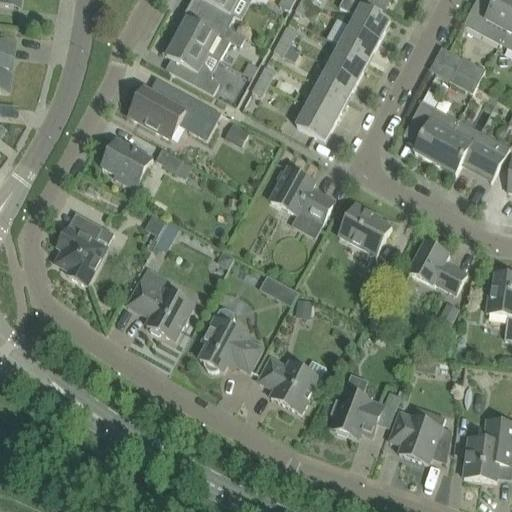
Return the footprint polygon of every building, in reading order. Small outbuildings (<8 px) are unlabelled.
[(0,0),(0,8),(13,10),(19,11),(20,0),(0,0)] [(240,0),(196,0),(221,13),(216,23),(229,31),(236,19),(231,16),(240,0)] [(285,0),(280,9),(289,14),(295,3),(289,0),(285,0)] [(316,0),(303,0),(302,3),(312,8),(316,0)] [(379,45),(391,24),(346,0),(345,0),(340,9),(357,19),(352,29),(379,45)] [(361,0),(361,2),(384,15),(391,4),(383,0),(361,0)] [(478,0),(463,28),(500,48),(511,25),(511,0),(498,0),(497,4),(488,0),(478,0)] [(306,20),(312,8),(302,3),(295,15),(306,20)] [(184,19),(174,39),(209,58),(220,64),(231,44),(241,49),(246,40),(229,31),(216,23),(210,33),(193,24),(184,19)] [(511,25),(500,48),(511,54),(511,25)] [(341,49),(369,65),(379,45),(352,29),(341,49)] [(287,31),(280,43),(291,48),(298,36),(287,31)] [(169,75),(171,76),(214,99),(220,87),(212,83),(213,80),(203,67),(209,58),(174,39),(163,58),(175,65),(169,75)] [(14,46),(9,45),(0,43),(0,95),(8,96),(11,75),(14,46)] [(284,61),(291,48),(280,43),(273,55),(284,61)] [(358,85),(369,65),(341,49),(330,69),(358,85)] [(486,74),(463,62),(457,74),(480,86),(486,74)] [(319,89),(347,105),(358,85),(330,69),(319,89)] [(265,71),(259,83),(269,88),(275,77),(265,71)] [(473,98),(480,86),(457,74),(450,85),(473,98)] [(262,100),(269,88),(259,83),(252,95),(262,100)] [(319,89),(308,109),(336,125),(347,105),(319,89)] [(207,144),(222,117),(174,91),(167,105),(146,93),(145,92),(129,120),(172,143),(181,126),(191,131),(189,134),(207,144)] [(435,167),(459,124),(423,104),(404,139),(405,139),(406,137),(421,145),(415,156),(435,167)] [(325,145),(336,125),(308,109),(297,130),(325,145)] [(511,151),(459,124),(435,167),(456,179),(462,167),(492,183),(491,186),(492,186),(511,151)] [(233,127),(225,142),(241,151),(250,136),(233,127)] [(117,179),(115,182),(136,194),(153,162),(117,142),(102,171),(117,179)] [(163,153),(156,165),(177,176),(187,181),(193,170),(184,165),(163,153)] [(315,186),(289,171),(271,205),(297,219),(299,215),(323,228),(335,206),(320,197),(319,199),(311,194),(315,186)] [(382,222),(374,218),(356,208),(339,240),(377,260),(392,231),(380,225),(382,222)] [(166,226),(152,219),(149,225),(162,233),(166,226)] [(95,247),(104,231),(83,220),(75,235),(69,232),(58,250),(65,254),(63,257),(57,267),(67,273),(71,275),(68,279),(87,289),(88,287),(107,253),(95,247)] [(174,242),(180,231),(168,224),(162,235),(174,242)] [(426,245),(416,263),(409,276),(433,290),(435,287),(456,299),(468,277),(446,266),(450,259),(426,245)] [(228,272),(233,265),(235,261),(224,255),(217,266),(228,272)] [(378,270),(362,298),(378,307),(394,278),(378,270)] [(511,278),(495,276),(491,301),(488,301),(487,316),(507,319),(504,344),(511,344),(511,278)] [(278,298),(282,288),(265,282),(261,293),(278,298)] [(141,284),(137,292),(128,309),(144,318),(145,316),(152,320),(147,329),(176,345),(195,308),(166,293),(164,297),(141,284)] [(291,310),(299,297),(286,289),(278,302),(291,310)] [(299,303),(296,320),(311,322),(313,305),(299,303)] [(451,330),(460,313),(447,306),(438,322),(442,325),(439,331),(438,330),(434,337),(444,342),(450,329),(451,330)] [(384,338),(396,316),(380,307),(367,329),(384,338)] [(216,322),(215,321),(212,327),(203,345),(208,348),(200,363),(224,376),(230,366),(250,376),(263,352),(243,341),(245,337),(231,329),(235,320),(234,315),(226,312),(221,313),(216,322)] [(275,394),(274,395),(271,401),(278,405),(302,417),(321,382),(290,366),(287,370),(271,362),(258,385),(275,394)] [(435,364),(418,362),(417,376),(433,378),(435,364)] [(337,404),(332,417),(337,419),(332,431),(353,439),(360,442),(362,436),(373,441),(378,428),(378,427),(385,409),(363,401),(346,395),(342,406),(337,404)] [(413,420),(400,416),(390,445),(402,449),(399,457),(404,459),(429,469),(443,431),(442,431),(446,421),(432,416),(428,425),(413,420)] [(511,426),(503,426),(487,424),(485,444),(469,442),(464,481),(497,485),(499,468),(511,469),(511,426)]
